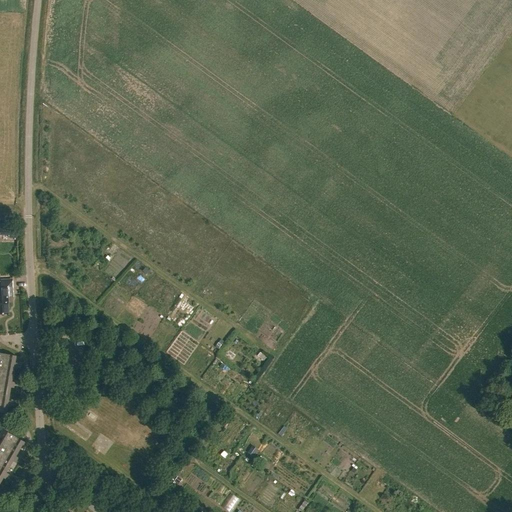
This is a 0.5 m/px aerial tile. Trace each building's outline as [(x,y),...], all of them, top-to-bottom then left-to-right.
[(0,234),(8,235),(8,238),(16,238),(16,224),(0,223),(0,234)] [(0,314),(8,314),(7,296),(13,296),(12,281),(0,282),(1,288),(0,288),(0,314)] [(0,353),(0,373),(12,376),(13,369),(16,369),(17,364),(14,364),(16,356),(0,353)] [(0,373),(0,393),(9,395),(10,388),(13,388),(14,383),(11,382),(12,376),(0,373)] [(0,412),(6,413),(7,407),(10,407),(10,402),(8,401),(9,395),(0,393),(0,412)] [(511,399),(502,408),(511,418),(511,399)] [(3,430),(0,434),(0,439),(19,450),(22,444),(24,446),(26,443),(3,430)] [(0,439),(0,461),(9,467),(12,461),(15,462),(17,458),(15,456),(19,450),(0,439)] [(0,482),(3,478),(5,479),(8,474),(5,473),(9,467),(0,461),(0,482)] [(198,466),(195,471),(204,477),(207,472),(198,466)]
